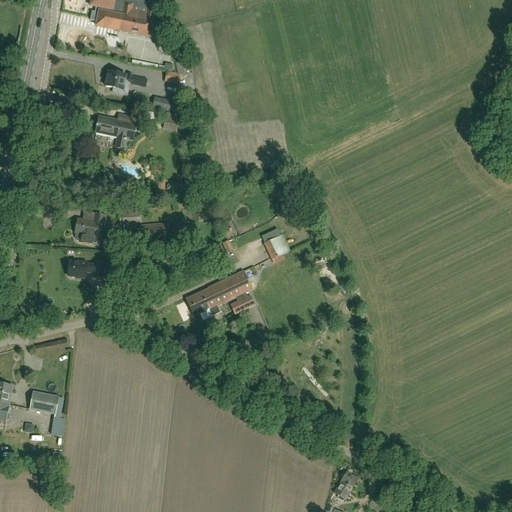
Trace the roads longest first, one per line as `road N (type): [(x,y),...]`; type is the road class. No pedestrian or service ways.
road 1 (unclassified): [(445,511),(132,326),(99,320),(0,344)]
road 2 (primary): [(0,200),(41,0)]
